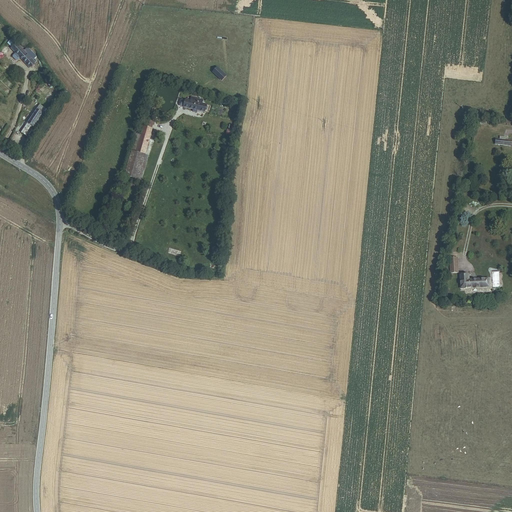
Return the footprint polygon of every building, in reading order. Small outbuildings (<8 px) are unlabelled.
[(10,53),(9,54),(14,59),(11,61),(11,63),(15,66),(16,66),(19,63),(28,72),(33,66),(32,65),(34,62),(25,54),(22,57),(10,45),(7,49),(10,53)] [(182,109),(203,114),(204,108),(201,107),(202,103),(190,100),(189,104),(184,102),(182,109)] [(35,101),(19,131),(23,133),(29,124),(33,127),(42,110),(40,109),(42,105),(35,101)] [(139,183),(146,158),(155,125),(147,122),(142,138),(137,136),(124,178),(139,183)] [(139,183),(143,184),(150,160),(146,158),(139,183)] [(455,272),(463,271),(462,256),(454,256),(455,272)] [(495,285),(494,278),(474,279),(474,272),(464,273),(465,286),(495,285)]
